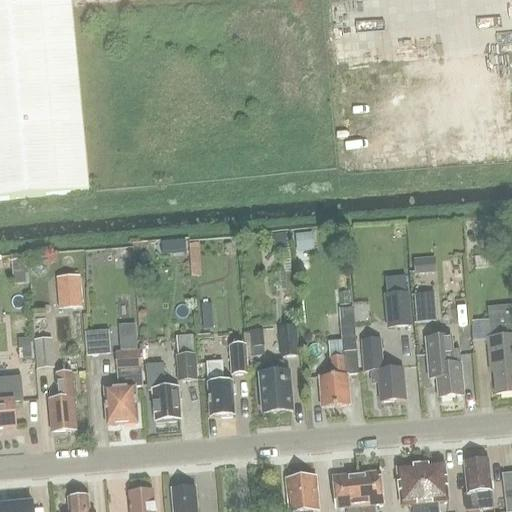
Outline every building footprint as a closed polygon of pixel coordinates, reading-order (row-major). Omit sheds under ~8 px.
[(0,0),(0,202),(89,194),(70,0),(0,0)] [(506,240),(505,219),(494,220),(495,240),(506,240)] [(285,237),(272,238),(274,252),(286,250),(285,237)] [(311,238),(295,239),(297,255),(313,254),(311,238)] [(150,261),(145,254),(138,260),(143,266),(150,261)] [(434,260),(414,262),(415,274),(435,272),(434,260)] [(59,280),(60,296),(61,312),(82,311),(79,278),(59,280)] [(387,330),(411,329),(409,295),(385,297),(387,330)] [(211,306),(202,306),(203,330),(213,329),(211,306)] [(470,324),(472,342),(487,341),(490,374),(493,374),(495,397),(511,395),(511,307),(487,309),(488,322),(470,324)] [(326,343),(328,360),(330,378),(319,379),(322,410),(349,408),(346,378),(359,376),(354,324),(340,326),(341,341),(326,343)] [(299,358),(296,328),(278,330),(280,360),(299,358)] [(110,331),(86,332),(87,356),(111,355),(110,331)] [(176,337),(177,357),(175,357),(177,385),(197,383),(194,336),(176,337)] [(243,336),(244,346),(246,346),(247,359),(251,358),(250,336),(243,336)] [(451,339),(425,341),(429,381),(436,381),(438,400),(463,398),(459,352),(452,353),(451,339)] [(52,340),(33,342),(36,372),(54,370),(52,340)] [(372,373),(371,373),(370,373),(371,386),(378,385),(380,405),(405,403),(403,370),(379,372),(379,366),(381,366),(379,342),(363,344),(365,368),(371,367),(372,373)] [(248,377),(246,346),(228,347),(231,378),(248,377)] [(117,429),(120,426),(137,425),(135,389),(142,388),(140,352),(115,354),(117,390),(104,390),(107,427),(109,427),(112,429),(117,429)] [(289,374),(285,375),(283,363),(266,364),(267,376),(259,377),(262,416),(293,413),(289,374)] [(221,364),(206,365),(208,385),(207,385),(210,419),(221,418),(221,420),(232,420),(231,417),(234,417),(233,397),(235,396),(234,388),(232,388),(232,384),(223,384),(221,364)] [(178,393),(178,389),(165,390),(163,366),(145,367),(148,393),(152,393),(155,423),(156,423),(156,426),(176,424),(176,422),(180,421),(179,402),(181,402),(180,393),(178,393)] [(51,435),(76,433),(71,375),(56,376),(58,401),(48,402),(51,435)] [(6,403),(0,403),(0,431),(17,430),(15,403),(16,403),(15,388),(5,389),(6,403)] [(467,496),(464,496),(465,511),(479,511),(493,510),(492,494),(492,491),(493,489),(493,485),(490,483),(488,461),(464,464),(467,496)] [(439,511),(438,504),(448,503),(444,465),(420,468),(424,511),(439,511)] [(424,511),(420,468),(397,470),(400,508),(411,507),(411,511),(424,511)] [(358,476),(362,511),(375,511),(375,507),(383,506),(380,474),(376,475),(374,473),(368,473),(367,476),(358,476)] [(511,511),(511,475),(502,477),(506,511),(511,511)] [(362,511),(358,476),(346,478),(343,476),(337,477),(334,479),(332,479),(336,511),(346,511),(362,511)] [(287,511),(317,511),(317,497),(315,496),(313,479),(287,481),(288,498),(287,500),(287,511)] [(173,511),(197,511),(195,489),(171,491),(173,511)] [(154,511),(152,493),(128,495),(129,511),(154,511)] [(88,511),(88,499),(68,501),(68,511),(88,511)]
